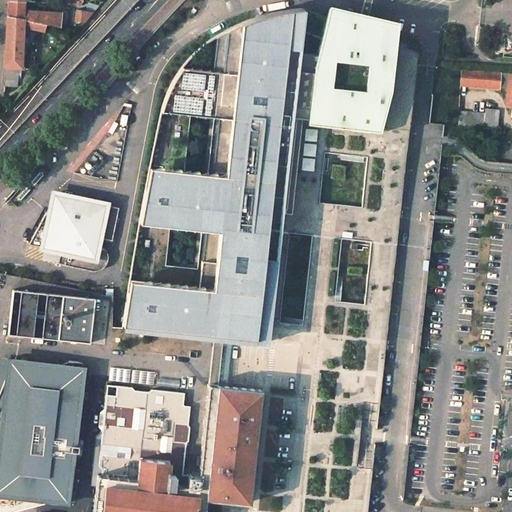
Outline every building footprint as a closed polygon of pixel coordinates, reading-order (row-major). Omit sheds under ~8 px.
[(23,1),(7,1),(7,12),(6,16),(49,25),(55,26),(59,12),(23,10),(23,1)] [(138,224),(123,325),(213,334),(217,334),(220,334),(265,339),(280,199),(289,118),(327,122),(327,121),(409,130),(412,101),(416,53),(394,45),(397,21),(328,5),(324,21),(292,10),(266,14),(239,26),(208,43),(193,55),(182,67),(169,89),(163,110),(149,169),(138,224)] [(93,11),(74,11),(75,22),(83,22),(93,11)] [(65,13),(59,12),(55,26),(61,27),(65,13)] [(49,25),(6,16),(3,85),(15,86),(16,66),(19,66),(22,26),(48,31),(49,25)] [(511,74),(461,70),(460,84),(506,87),(505,107),(511,107),(511,74)] [(484,112),(458,110),(457,125),(490,127),(496,127),(498,108),(485,107),(484,112)] [(98,238),(105,205),(54,194),(53,200),(30,245),(60,251),(57,264),(92,271),(97,271),(100,270),(104,267),(107,262),(108,259),(108,255),(106,252),(104,248),(101,246),(97,244),(98,238)] [(118,208),(105,205),(98,238),(111,241),(118,208)] [(91,340),(94,295),(12,289),(9,334),(91,340)] [(217,363),(220,334),(217,334),(213,334),(210,362),(208,383),(212,384),(215,384),(217,363)] [(12,359),(8,358),(6,373),(1,419),(0,427),(0,511),(7,511),(22,508),(23,497),(52,501),(53,497),(57,498),(56,501),(68,502),(73,457),(70,457),(71,451),(78,451),(78,445),(71,445),(72,438),(75,439),(83,370),(68,369),(68,365),(12,359)] [(68,365),(68,369),(83,370),(84,362),(69,360),(68,365)] [(99,453),(97,465),(100,469),(99,475),(97,474),(92,511),(204,511),(206,497),(249,502),(260,401),(261,389),(215,384),(212,384),(208,383),(207,383),(199,464),(184,463),(187,433),(190,430),(192,416),(189,413),(191,399),(184,398),(184,392),(152,388),(149,391),(135,389),(132,386),(117,385),(116,395),(105,394),(104,409),(100,413),(99,427),(102,431),(100,447),(97,450),(99,453)]
